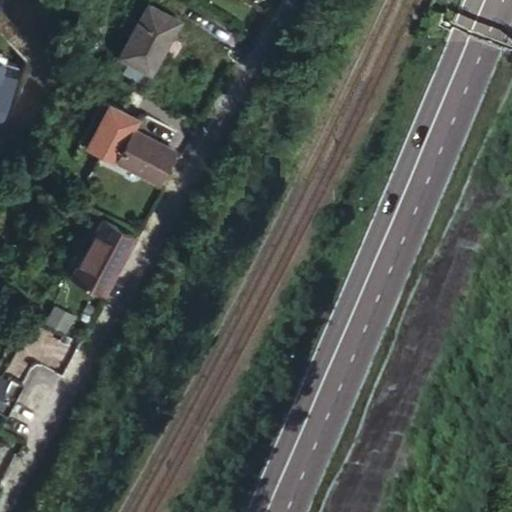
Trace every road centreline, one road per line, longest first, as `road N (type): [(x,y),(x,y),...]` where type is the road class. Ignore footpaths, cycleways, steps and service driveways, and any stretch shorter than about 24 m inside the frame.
road 1 (residential): [(283,0),(1,511)]
road 2 (primary): [(486,0),(274,511)]
